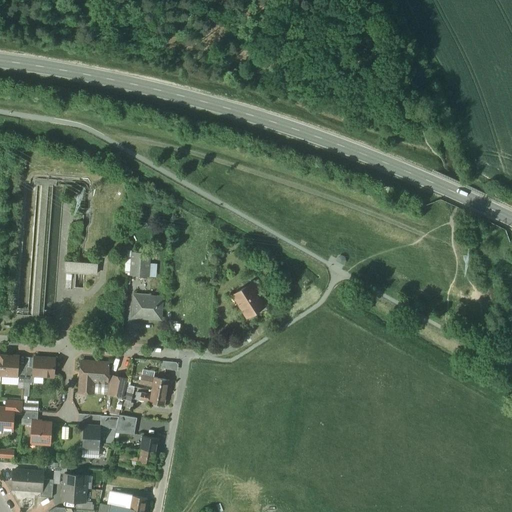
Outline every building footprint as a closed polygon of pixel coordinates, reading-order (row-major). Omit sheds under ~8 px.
[(150,254),(132,252),(130,276),(148,277),(150,254)] [(97,265),(65,262),(65,273),(96,275),(97,265)] [(250,285),(233,295),(247,317),(264,307),(250,285)] [(150,297),(150,300),(135,299),(135,296),(134,296),(133,318),(160,320),(162,298),(150,297)] [(18,357),(7,356),(3,355),(2,376),(11,377),(13,375),(17,376),(18,366),(18,357)] [(35,358),(26,357),(25,367),(24,383),(34,383),(34,375),(35,358)] [(55,359),(35,358),(34,375),(42,375),(41,376),(53,377),(55,359)] [(108,363),(81,361),(79,392),(93,393),(94,382),(107,383),(108,376),(108,363)] [(162,361),(162,369),(178,370),(178,362),(162,361)] [(25,367),(18,366),(17,376),(19,377),(18,382),(24,383),(25,367)] [(127,380),(112,376),(112,377),(108,376),(107,383),(94,382),(93,393),(108,394),(123,397),(127,380)] [(154,379),(141,376),(141,378),(140,378),(139,384),(152,386),(154,379)] [(169,380),(154,378),(154,379),(152,386),(151,390),(167,393),(169,380)] [(135,388),(127,386),(125,393),(132,395),(133,391),(134,391),(135,388)] [(167,393),(151,390),(151,395),(149,403),(164,406),(167,393)] [(132,395),(125,393),(123,400),(131,402),(133,395),(132,395)] [(151,395),(141,393),(136,393),(136,396),(137,396),(137,398),(137,400),(149,403),(151,395)] [(6,409),(0,408),(0,430),(12,431),(14,410),(6,410),(6,409)] [(38,412),(22,411),(22,414),(21,425),(33,426),(33,420),(38,421),(38,412)] [(119,417),(101,416),(100,427),(99,432),(109,433),(110,429),(116,429),(119,417)] [(38,421),(33,420),(33,426),(32,439),(36,439),(36,444),(49,445),(51,424),(42,423),(40,421),(38,421)] [(100,427),(85,426),(83,449),(98,450),(99,444),(100,443),(100,438),(99,436),(99,432),(100,427)] [(143,437),(131,435),(130,437),(133,438),(132,443),(141,445),(143,437)] [(158,440),(143,437),(141,445),(141,450),(156,452),(158,440)] [(14,451),(0,450),(0,457),(13,458),(14,451)] [(156,452),(141,450),(140,454),(138,461),(138,462),(153,465),(156,452)] [(140,454),(130,452),(129,457),(126,457),(126,459),(138,461),(140,454)] [(43,473),(14,470),(13,484),(20,484),(20,489),(41,491),(42,491),(42,479),(43,473)] [(86,476),(64,475),(63,488),(86,489),(87,483),(86,482),(86,476)] [(53,480),(42,479),(42,491),(41,491),(40,497),(52,498),(53,480)] [(86,489),(63,488),(63,501),(84,502),(85,496),(86,496),(86,489)] [(132,497),(119,494),(118,501),(110,500),(109,505),(129,509),(132,497)] [(147,499),(132,496),(132,497),(129,509),(144,511),(147,499)]
